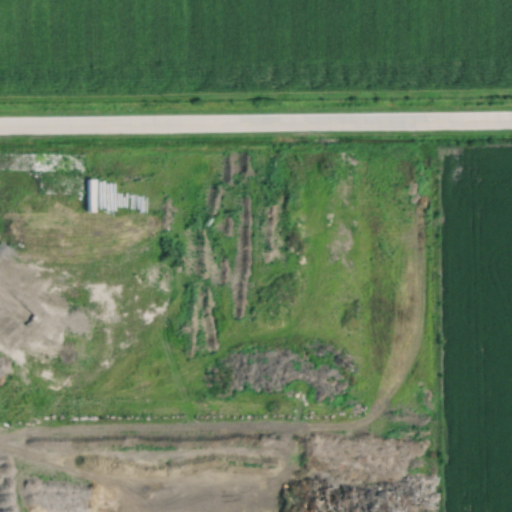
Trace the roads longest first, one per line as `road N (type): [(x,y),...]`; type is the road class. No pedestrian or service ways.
road 1 (residential): [(0,123),(511,118)]
road 2 (track): [(0,438),(64,405),(99,398),(308,383)]
